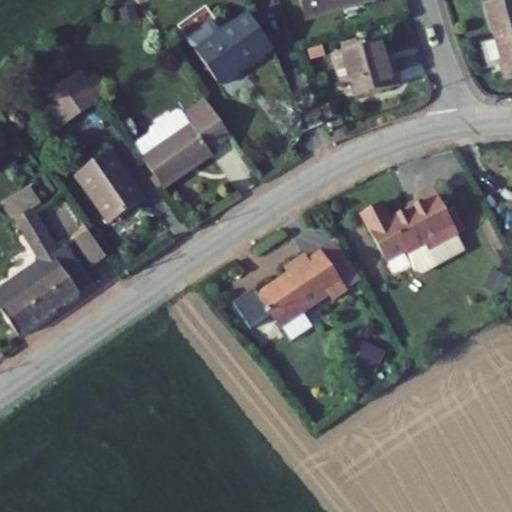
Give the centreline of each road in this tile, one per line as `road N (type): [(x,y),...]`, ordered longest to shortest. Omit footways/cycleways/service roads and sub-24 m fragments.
road 1 (residential): [(0,392),(315,175),(390,139),(467,122)]
road 2 (residential): [(429,0),(467,122)]
